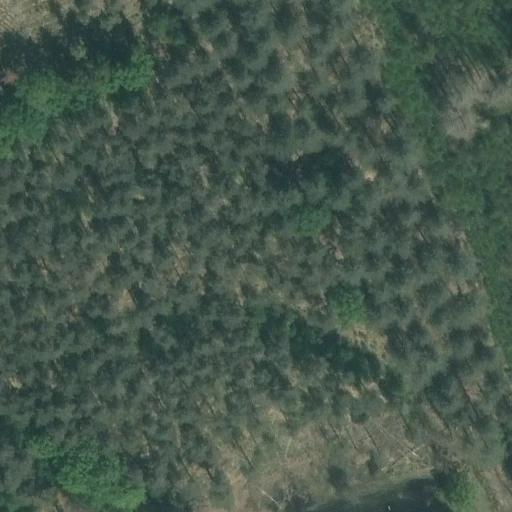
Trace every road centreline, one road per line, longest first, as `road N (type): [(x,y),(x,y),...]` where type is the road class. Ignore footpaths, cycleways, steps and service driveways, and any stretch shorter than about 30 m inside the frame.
road 1 (track): [(445,452),(192,0)]
road 2 (track): [(397,365),(511,438)]
